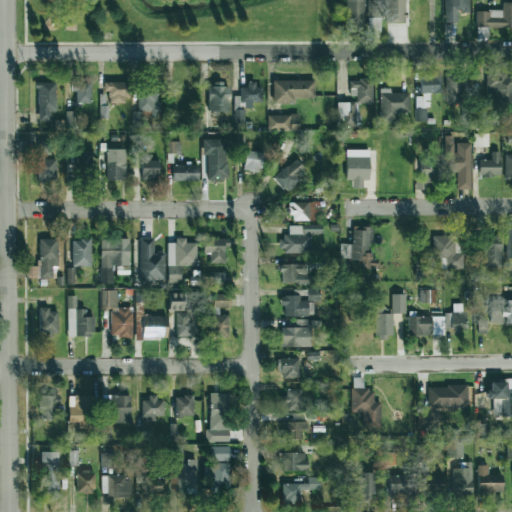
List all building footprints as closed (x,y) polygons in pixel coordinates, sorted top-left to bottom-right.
[(344,0),(344,27),(363,27),(363,0),(344,0)] [(367,0),(367,31),(380,31),(380,0),(367,0)] [(404,23),(404,0),(385,0),(385,22),(404,23)] [(443,0),(444,22),(457,22),(457,12),(469,12),(468,0),(443,0)] [(475,28),(511,28),(511,3),(502,3),(502,11),(476,10),(475,28)] [(511,94),(511,74),(487,74),(487,102),(511,101),(511,94)] [(416,96),(415,121),(427,121),(428,93),(441,93),(441,76),(420,76),(420,96),(416,96)] [(462,76),(446,76),(445,103),(461,104),(462,76)] [(372,102),(372,79),(349,79),(349,96),(356,96),(356,103),(372,102)] [(314,101),(314,80),(272,80),(271,100),(314,101)] [(76,91),(75,103),(90,103),(91,81),(71,81),(71,91),(76,91)] [(55,112),(55,82),(37,83),(37,121),(50,121),(50,112),(55,112)] [(106,103),(127,103),(128,82),(106,82),(106,103)] [(158,83),(138,83),(138,110),(149,110),(149,114),(158,114),(158,83)] [(208,84),(207,111),(228,111),(229,85),(208,84)] [(262,84),(241,85),(242,108),(252,108),(252,102),(262,102),(262,84)] [(409,93),(390,92),(390,88),(380,88),(379,122),(397,122),(397,112),(409,113),(409,93)] [(356,126),(355,102),(337,102),(338,126),(356,126)] [(99,118),(108,118),(108,105),(100,105),(99,118)] [(73,111),(65,111),(65,121),(73,121),(73,111)] [(133,111),(133,123),(142,123),(142,111),(133,111)] [(298,130),(298,115),(267,115),(268,131),(298,130)] [(488,134),(474,133),(473,146),(488,147),(488,134)] [(208,154),(207,180),(226,180),(227,139),(202,139),(202,154),(208,154)] [(180,141),(166,142),(166,153),(181,153),(180,141)] [(471,143),(456,142),(456,152),(447,152),(447,172),(457,172),(456,189),(470,189),(471,143)] [(426,189),(426,183),(438,183),(438,147),(421,147),(421,172),(415,172),(415,189),(426,189)] [(56,180),(56,157),(49,157),(49,148),(37,148),(37,181),(56,180)] [(106,179),(126,179),(125,149),(105,149),(106,179)] [(369,150),(345,149),(345,180),(351,180),(351,188),(362,188),(362,180),(368,180),(369,150)] [(262,152),(245,150),(243,169),(260,172),(262,152)] [(500,151),(491,151),(490,159),(479,159),(479,177),(499,177),(500,151)] [(91,152),(74,152),(73,173),(91,174),(91,152)] [(140,180),(159,179),(159,160),(148,160),(148,154),(139,154),(140,180)] [(300,181),(295,176),(304,169),(296,159),(273,177),(286,192),(300,181)] [(197,165),(172,165),(172,181),(197,181),(197,165)] [(289,220),(314,221),(314,202),(289,202),(289,220)] [(310,235),(322,234),(321,224),(288,225),(288,236),(280,236),(281,253),(310,253),(310,235)] [(371,227),(352,226),(352,244),(340,243),(339,258),(358,259),(357,268),(375,269),(375,253),(371,252),(371,227)] [(446,269),(463,268),(463,253),(454,253),(454,235),(431,236),(432,258),(445,257),(446,269)] [(501,235),(483,235),(482,267),(500,267),(501,235)] [(100,238),(100,283),(114,284),(114,271),(128,271),(129,239),(100,238)] [(153,238),(139,238),(140,285),(154,284),(154,280),(164,280),(164,252),(153,252),(153,238)] [(196,265),(196,242),(185,242),(185,238),(175,238),(175,243),(167,243),(167,283),(180,283),(180,266),(196,265)] [(225,263),(225,238),(202,239),(203,254),(210,253),(210,263),(225,263)] [(57,267),(57,239),(39,239),(38,278),(52,278),(52,267),(57,267)] [(91,266),(91,239),(72,239),(72,266),(91,266)] [(281,283),(311,283),(310,264),(280,264),(281,283)] [(67,284),(74,284),(73,268),(66,268),(67,284)] [(209,286),(224,286),(224,272),(210,272),(209,286)] [(319,289),(307,289),(307,301),(319,301),(319,289)] [(435,289),(420,290),(420,303),(435,302),(435,289)] [(101,308),(117,307),(117,290),(100,290),(101,308)] [(167,310),(181,310),(182,294),(168,293),(167,310)] [(213,307),(229,307),(229,294),(213,294),(213,307)] [(405,313),(405,294),(391,294),(391,313),(405,313)] [(285,316),(313,315),(313,301),(300,302),(300,295),(280,296),(280,306),(284,306),(285,316)] [(67,336),(93,336),(93,317),(86,317),(86,309),(76,309),(76,296),(67,296),(67,336)] [(511,299),(490,299),(490,323),(511,323),(511,313),(511,314),(511,299)] [(465,304),(453,303),(453,313),(445,313),(444,328),(464,329),(465,304)] [(39,307),(39,333),(57,333),(57,311),(49,311),(49,307),(39,307)] [(175,336),(194,336),(195,308),(185,308),(184,312),(175,312),(175,336)] [(132,337),(131,309),(110,309),(110,337),(132,337)] [(375,309),(375,337),(391,338),(392,309),(375,309)] [(228,315),(210,315),(209,337),(227,337),(228,315)] [(408,315),(408,334),(443,335),(443,316),(408,315)] [(166,338),(166,316),(141,316),(141,338),(166,338)] [(280,328),(280,347),(310,347),(309,319),(295,320),(295,327),(280,328)] [(487,319),(478,319),(478,334),(487,334),(487,319)] [(299,377),(298,357),(280,358),(280,377),(299,377)] [(511,415),(511,380),(487,381),(488,401),(493,401),(493,416),(511,415)] [(381,427),(380,402),(373,402),(373,384),(351,384),(351,412),(362,412),(362,427),(381,427)] [(427,407),(467,407),(467,386),(427,385),(427,407)] [(286,410),(301,410),(301,389),(285,389),(286,410)] [(58,419),(57,393),(38,393),(39,420),(58,419)] [(228,442),(229,393),(210,393),(209,430),(205,430),(205,441),(228,442)] [(92,395),(68,395),(68,424),(92,424),(92,395)] [(130,423),(130,395),(111,395),(111,422),(130,423)] [(175,396),(175,417),(193,416),(193,395),(175,396)] [(163,416),(163,398),(141,398),(142,422),(154,422),(154,416),(163,416)] [(417,428),(430,428),(431,411),(417,411),(417,428)] [(301,439),(301,429),(307,429),(307,421),(281,421),(282,439),(301,439)] [(462,458),(463,443),(446,442),(445,457),(462,458)] [(229,446),(210,447),(210,461),(229,461),(229,446)] [(77,465),(78,450),(69,450),(68,465),(77,465)] [(58,451),(40,452),(41,494),(59,493),(58,451)] [(307,470),(306,452),(283,453),(283,471),(307,470)] [(101,467),(113,467),(113,453),(101,453),(101,467)] [(196,493),(196,461),(176,462),(177,487),(173,487),(173,494),(196,493)] [(228,462),(209,463),(210,486),(229,486),(228,462)] [(452,468),(453,494),(472,494),(471,462),(464,462),(464,468),(452,468)] [(487,465),(477,465),(478,493),(502,493),(501,474),(487,474),(487,465)] [(77,493),(94,493),(93,471),(76,472),(77,493)] [(374,496),(374,473),(357,473),(357,496),(374,496)] [(104,497),(129,497),(129,475),(103,475),(104,497)] [(389,493),(415,494),(416,476),(389,475),(389,493)] [(442,476),(421,476),(422,492),(443,491),(442,476)] [(166,494),(167,478),(151,477),(150,492),(166,494)] [(320,489),(320,477),(308,477),(308,483),(281,484),(282,501),(300,501),(300,490),(320,489)]
